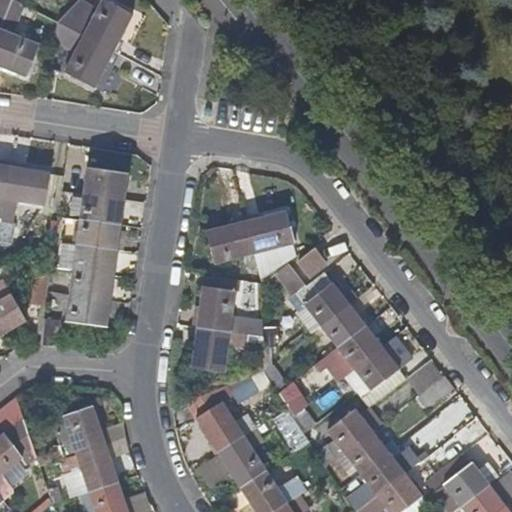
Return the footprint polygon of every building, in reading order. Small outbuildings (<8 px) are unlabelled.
[(109,52),(128,17),(100,1),(95,8),(79,0),(57,24),(109,52)] [(13,15),(19,4),(12,1),(10,7),(7,13),(13,15)] [(0,29),(7,13),(10,7),(0,2),(0,29)] [(91,88),(109,52),(57,24),(54,43),(73,53),(62,74),(91,88)] [(0,66),(26,77),(38,46),(0,30),(0,66)] [(0,221),(12,223),(16,203),(42,206),(48,174),(7,167),(0,212),(0,221)] [(121,199),(124,174),(83,168),(80,185),(79,195),(121,199)] [(79,195),(80,185),(61,183),(59,193),(79,195)] [(118,225),(121,199),(79,195),(78,198),(69,198),(67,216),(76,218),(76,221),(118,225)] [(292,241),(284,210),(243,221),(252,252),(292,241)] [(75,245),(76,221),(61,219),(58,243),(72,244),(75,245)] [(0,246),(8,247),(12,223),(0,221),(0,246)] [(115,249),(118,225),(76,221),(75,245),(115,249)] [(252,252),(243,221),(204,232),(212,263),(245,254),(247,263),(254,261),(252,252)] [(112,275),(115,249),(75,245),(72,244),(69,271),(112,275)] [(297,263),(309,279),(325,267),(326,266),(314,250),(297,263)] [(108,300),(112,275),(69,271),(66,295),(108,300)] [(320,327),(348,305),(344,301),(323,273),(303,288),(295,294),(320,327)] [(231,322),(236,281),(205,276),(197,329),(254,336),(261,337),(260,325),(231,322)] [(45,308),(49,280),(34,280),(30,307),(45,308)] [(354,314),(375,299),(368,290),(353,301),(348,305),(354,314)] [(105,326),(108,300),(66,295),(63,321),(105,326)] [(353,301),(349,297),(344,301),(348,305),(353,301)] [(0,341),(27,327),(13,301),(0,307),(0,341)] [(337,348),(364,327),(354,314),(348,305),(320,327),(337,348)] [(386,344),(406,328),(397,316),(380,330),(372,337),(381,348),(386,344)] [(58,347),(60,322),(44,319),(40,348),(58,347)] [(380,330),(372,320),(364,327),(372,337),(380,330)] [(285,388),(331,352),(337,348),(320,327),(292,348),(269,365),(285,388)] [(354,369),(381,348),(372,337),(364,327),(337,348),(354,369)] [(253,350),(254,336),(197,329),(192,370),(223,374),(227,347),(253,350)] [(391,351),(386,344),(381,348),(386,356),(391,351)] [(368,409),(405,380),(386,356),(381,348),(354,369),(361,378),(369,389),(360,397),(367,408),(368,409)] [(269,365),(269,349),(261,349),(261,371),(269,365)] [(418,395),(440,378),(427,362),(405,380),(417,396),(418,395)] [(285,388),(269,365),(261,371),(276,394),(285,388)] [(361,378),(354,369),(344,376),(351,386),(361,378)] [(428,406),(452,388),(443,375),(440,378),(418,395),(428,406)] [(216,452),(242,436),(221,402),(231,395),(225,386),(183,402),(216,452)] [(291,388),(281,397),(291,413),(302,406),(291,388)] [(22,419),(15,398),(0,409),(0,427),(4,433),(22,419)] [(451,437),(476,418),(466,406),(442,425),(451,437)] [(103,445),(96,425),(90,407),(61,416),(70,443),(66,444),(64,438),(58,439),(64,458),(74,455),(103,445)] [(380,424),(368,409),(367,408),(358,415),(370,432),(380,424)] [(292,417),(286,409),(274,416),(281,427),(293,419),(292,417)] [(313,426),(301,410),(292,417),(293,419),(303,434),(313,426)] [(343,453),(370,432),(358,415),(355,411),(326,432),(343,453)] [(124,437),(120,418),(96,425),(103,445),(125,438),(124,437)] [(35,458),(35,455),(22,419),(4,433),(0,435),(0,475),(21,459),(26,464),(35,458)] [(303,434),(293,419),(281,427),(293,443),(304,436),(303,434)] [(386,453),(370,432),(343,453),(359,474),(386,453)] [(238,486),(265,470),(242,436),(216,452),(238,486)] [(130,457),(125,438),(103,445),(110,464),(130,458),(130,457)] [(110,464),(103,445),(74,455),(88,492),(117,483),(110,464)] [(335,459),(326,445),(315,452),(325,467),(335,459)] [(376,496),(403,474),(386,453),(359,474),(376,496)] [(448,511),(451,511),(488,485),(494,480),(489,474),(483,478),(469,462),(462,453),(434,474),(424,481),(432,492),(442,484),(452,497),(443,504),(448,511)] [(432,492),(424,481),(434,474),(422,459),(403,474),(376,496),(387,511),(398,511),(418,496),(426,506),(436,497),(432,492)] [(255,511),(271,511),(298,494),(291,484),(278,491),(265,470),(238,486),(255,511)] [(0,493),(9,488),(0,476),(0,493)] [(126,511),(122,499),(117,483),(88,492),(94,511),(126,511)] [(496,511),(504,506),(488,485),(451,511),(496,511)] [(94,511),(88,492),(83,494),(77,496),(82,511),(94,511)] [(151,511),(154,511),(148,500),(144,492),(122,499),(126,511),(151,511)] [(293,511),(305,504),(298,494),(271,511),(293,511)] [(0,511),(3,511),(9,507),(0,496),(0,511)]
